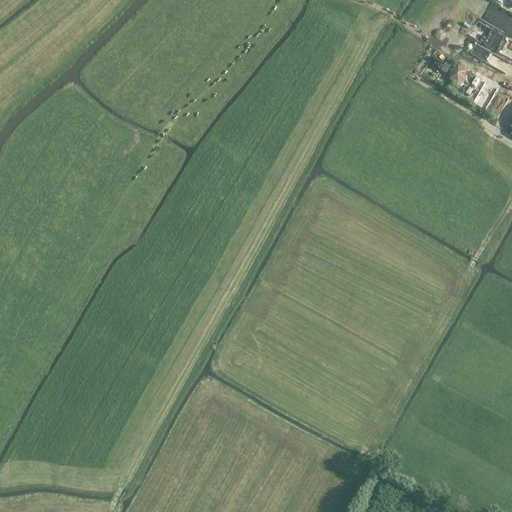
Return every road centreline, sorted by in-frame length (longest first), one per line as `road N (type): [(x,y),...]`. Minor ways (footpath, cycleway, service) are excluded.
road 1 (track): [(354,466),(482,246)]
road 2 (track): [(511,85),(360,0)]
